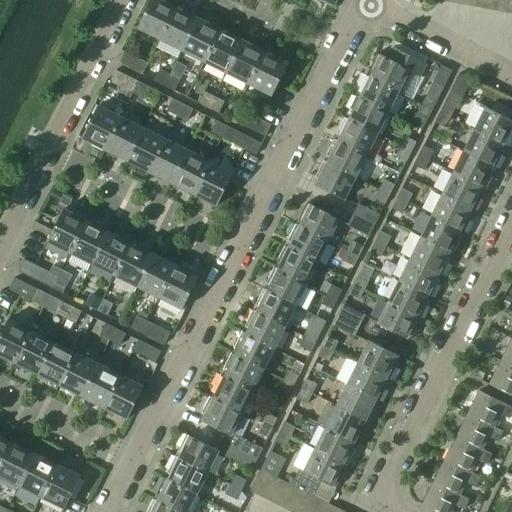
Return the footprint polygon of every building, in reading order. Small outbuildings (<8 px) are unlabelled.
[(149,0),(136,28),(159,39),(176,8),(160,0),(149,0)] [(470,0),(469,6),(481,9),(482,0),(470,0)] [(482,0),(481,9),(493,11),(495,0),(482,0)] [(495,0),(493,11),(505,13),(507,0),(495,0)] [(159,39),(181,50),(197,19),(176,8),(159,39)] [(181,50),(203,62),(219,30),(197,19),(181,50)] [(203,62),(226,73),(242,41),(219,30),(203,62)] [(264,52),(242,41),(226,73),(248,84),(264,52)] [(408,72),(419,76),(425,63),(392,47),(386,57),(377,53),(366,75),(398,91),(408,72)] [(119,63),(138,73),(141,75),(147,63),(124,52),(119,63)] [(264,52),(248,84),(271,96),(287,64),(264,52)] [(164,86),(170,74),(159,69),(153,81),(164,86)] [(132,93),(138,82),(115,70),(109,82),(132,93)] [(180,79),(170,74),(164,86),(174,91),(180,79)] [(366,75),(355,97),(387,113),(398,91),(366,75)] [(422,103),(433,108),(444,86),(433,81),(422,103)] [(138,82),(132,93),(143,99),(148,87),(138,82)] [(439,111),(450,117),(461,96),(450,90),(439,111)] [(209,105),(214,96),(204,91),(198,103),(205,106),(206,103),(209,105)] [(223,101),(214,96),(209,105),(219,110),(223,101)] [(355,97),(344,118),(377,134),(387,113),(355,97)] [(176,116),(182,104),(172,99),(166,111),(176,116)] [(428,118),(433,108),(422,103),(417,113),(428,118)] [(193,109),(182,104),(176,116),(187,121),(193,109)] [(81,138),(104,149),(120,118),(97,106),(81,138)] [(485,107),(474,129),(503,143),(502,145),(506,146),(511,134),(511,131),(510,130),(511,125),(511,121),(508,119),(492,111),(485,108),(485,107)] [(445,127),(450,117),(439,111),(434,122),(445,127)] [(271,126),(259,120),(248,114),(242,125),(265,137),(271,126)] [(104,149),(126,161),(142,129),(120,118),(104,149)] [(344,118),(333,140),(366,156),(377,134),(344,118)] [(221,138),(227,126),(217,121),(211,133),(221,138)] [(227,126),(221,138),(256,156),(262,144),(227,126)] [(126,161),(148,172),(164,140),(142,129),(126,161)] [(474,129),(463,151),(492,165),(492,166),(495,168),(503,151),(502,153),(499,151),(502,145),(503,143),(474,129)] [(404,136),(400,146),(411,152),(416,142),(404,136)] [(148,172),(171,183),(186,151),(164,140),(148,172)] [(333,140),(323,161),(355,177),(366,156),(333,140)] [(406,162),(411,152),(400,146),(395,157),(406,162)] [(423,146),(418,155),(429,161),(434,150),(423,146)] [(171,183),(193,194),(209,162),(186,151),(171,183)] [(463,151),(452,172),(481,187),(481,188),(485,189),(493,173),(492,172),(491,174),(488,173),(490,170),(492,166),(492,165),(463,151)] [(429,161),(418,155),(413,166),(424,171),(429,161)] [(355,177),(323,161),(312,183),(344,199),(355,177)] [(209,162),(193,194),(216,205),(232,174),(209,162)] [(452,172),(442,194),(471,208),(470,209),(474,211),(482,194),(481,194),(480,196),(478,194),(481,188),(481,187),(452,172)] [(383,179),(378,189),(390,194),(394,185),(383,179)] [(384,205),(390,194),(378,189),(373,200),(384,205)] [(401,189),(397,198),(408,203),(412,194),(401,189)] [(442,194),(431,215),(460,230),(460,231),(463,232),(471,216),(470,215),(469,217),(467,216),(470,209),(471,208),(442,194)] [(403,214),(408,203),(397,198),(392,209),(403,214)] [(306,203),(294,225),(327,241),(338,219),(306,203)] [(357,205),(352,215),(374,226),(379,216),(357,205)] [(70,253),(87,221),(63,208),(46,241),(70,253)] [(374,226),(352,215),(347,225),(369,236),(374,226)] [(431,215),(420,237),(449,251),(449,252),(452,254),(461,237),(460,237),(459,239),(456,237),(460,231),(460,230),(431,215)] [(70,253),(92,264),(108,232),(87,221),(70,253)] [(294,225),(284,246),(316,263),(327,241),(294,225)] [(380,231),(376,241),(386,246),(391,236),(380,231)] [(92,264),(115,275),(131,243),(108,232),(92,264)] [(420,237),(410,258),(439,273),(438,274),(442,275),(450,259),(449,258),(448,260),(445,259),(449,252),(449,251),(420,237)] [(352,241),(347,251),(358,257),(363,247),(352,241)] [(386,246),(376,241),(370,252),(381,257),(386,246)] [(115,275),(137,286),(153,254),(131,243),(115,275)] [(284,246),(273,268),(305,285),(316,263),(284,246)] [(353,267),(358,257),(347,251),(342,262),(353,267)] [(137,286),(159,298),(175,265),(153,254),(137,286)] [(52,288),(59,276),(24,258),(18,271),(52,288)] [(399,279),(399,280),(428,294),(427,295),(431,297),(439,280),(438,280),(437,282),(435,280),(438,274),(439,273),(410,258),(399,279)] [(175,265),(159,298),(182,309),(198,277),(175,265)] [(273,268),(262,290),(295,306),(305,285),(273,268)] [(359,274),(354,283),(364,288),(369,280),(359,274)] [(59,276),(52,288),(62,294),(69,282),(59,276)] [(49,295),(37,290),(14,278),(8,290),(31,301),(34,297),(46,302),(49,295)] [(399,280),(389,300),(399,306),(418,315),(417,317),(420,318),(428,302),(427,301),(427,303),(424,302),(427,295),(428,294),(399,280)] [(364,288),(354,283),(348,294),(359,300),(364,288)] [(330,284),(325,295),(336,300),(342,290),(330,284)] [(262,290),(252,311),(284,327),(295,306),(262,290)] [(97,311),(103,299),(92,294),(86,305),(97,311)] [(332,310),(336,300),(325,295),(321,304),(332,310)] [(113,304),(103,299),(97,311),(107,316),(113,304)] [(389,300),(377,324),(398,334),(406,338),(409,340),(418,323),(417,323),(416,325),(413,323),(417,317),(418,315),(399,306),(389,300)] [(65,318),(71,306),(60,301),(54,313),(65,318)] [(343,304),(338,315),(359,325),(364,314),(343,304)] [(81,311),(71,306),(65,318),(75,323),(81,311)] [(252,311),(241,332),(274,348),(284,327),(252,311)] [(359,325),(338,315),(333,325),(354,335),(359,325)] [(130,327),(141,333),(147,321),(136,316),(130,327)] [(0,354),(15,363),(31,331),(8,319),(0,334),(0,354)] [(147,321),(141,333),(164,344),(170,333),(147,321)] [(109,341),(115,329),(105,323),(99,336),(109,341)] [(309,327),(304,336),(315,342),(320,333),(309,327)] [(125,334),(115,329),(109,341),(120,346),(125,334)] [(15,363),(37,374),(53,342),(31,331),(15,363)] [(241,332),(230,354),(263,370),(274,348),(241,332)] [(310,353),(315,342),(304,336),(299,347),(310,353)] [(327,336),(323,345),(334,351),(338,341),(327,336)] [(511,338),(500,361),(511,366),(511,338)] [(131,352),(154,364),(160,352),(137,340),(131,352)] [(368,341),(357,362),(386,377),(386,378),(389,380),(397,363),(396,365),(393,363),(397,356),(393,354),(368,341)] [(37,374),(60,385),(76,353),(53,342),(37,374)] [(334,351),(323,345),(317,356),(328,361),(334,351)] [(60,385),(81,396),(98,364),(76,353),(60,385)] [(230,354),(219,375),(252,391),(263,370),(230,354)] [(511,366),(500,361),(489,384),(511,395),(511,366)] [(357,362),(346,384),(375,399),(375,400),(379,401),(387,385),(386,384),(385,386),(382,385),(386,378),(386,377),(357,362)] [(81,396),(103,407),(119,375),(98,364),(81,396)] [(287,370),(283,379),(294,385),(299,375),(287,370)] [(119,375),(103,407),(126,419),(142,387),(119,375)] [(219,375),(209,397),(241,413),(252,391),(219,375)] [(289,395),(294,385),(283,379),(282,380),(278,379),(274,387),(278,389),(277,390),(289,395)] [(306,379),(301,389),(312,394),(317,384),(306,379)] [(346,384),(335,405),(365,420),(364,421),(368,423),(376,407),(375,406),(374,408),(372,407),(375,400),(375,399),(346,384)] [(312,394),(301,389),(296,399),(307,404),(312,394)] [(467,414),(493,427),(500,414),(509,419),(511,412),(511,408),(505,405),(505,404),(479,391),(467,414)] [(217,429),(213,438),(257,460),(263,448),(232,432),(241,413),(209,397),(198,419),(217,429)] [(325,403),(316,422),(325,426),(324,427),(354,442),(354,443),(357,444),(365,428),(364,427),(363,429),(361,428),(364,421),(365,420),(335,405),(334,408),(325,403)] [(266,413),(261,423),(272,428),(277,418),(266,413)] [(467,414),(456,436),(482,450),(488,437),(497,441),(502,432),(493,427),(467,414)] [(284,422),(280,432),(290,437),(295,427),(284,422)] [(267,438),(272,428),(261,423),(256,433),(267,438)] [(324,427),(314,449),(343,463),(343,464),(346,466),(355,449),(354,449),(353,451),(350,449),(354,443),(354,442),(324,427)] [(290,437),(280,432),(275,442),(285,448),(290,437)] [(185,434),(174,457),(206,474),(217,453),(252,470),(257,460),(213,438),(209,446),(185,434)] [(0,469),(13,443),(0,436),(0,469)] [(456,436),(444,459),(471,472),(477,460),(486,464),(491,454),(482,450),(456,436)] [(0,469),(0,477),(18,487),(35,454),(13,443),(0,469)] [(290,477),(288,483),(292,485),(303,491),(313,496),(321,480),(332,486),(336,487),(344,471),(343,470),(342,472),(339,471),(343,464),(343,463),(314,449),(303,470),(298,468),(293,479),(290,477)] [(18,487),(41,498),(57,465),(35,454),(18,487)] [(174,457),(163,479),(196,495),(206,474),(174,457)] [(444,459),(433,481),(459,495),(465,482),(474,487),(479,477),(470,473),(471,472),(444,459)] [(57,465),(41,498),(64,510),(80,477),(57,465)] [(260,469),(249,491),(260,496),(271,475),(261,470),(260,469)] [(230,485),(241,491),(246,480),(235,475),(230,485)] [(271,475),(260,496),(271,502),(281,480),(271,475)] [(163,479),(152,501),(174,511),(187,511),(196,495),(163,479)] [(281,480),(271,502),(281,507),(292,485),(288,483),(281,480)] [(459,495),(433,481),(421,504),(436,511),(450,511),(454,505),(463,510),(468,500),(459,495)] [(241,491),(230,485),(226,494),(236,500),(241,491)] [(292,485),(281,507),(291,511),(292,511),(303,491),(292,485)] [(303,491),(292,511),(305,511),(314,496),(313,496),(303,491)] [(314,496),(305,511),(319,511),(324,502),(314,496)] [(174,511),(152,501),(146,511),(174,511)] [(324,502),(319,511),(332,511),(335,507),(324,502)]
